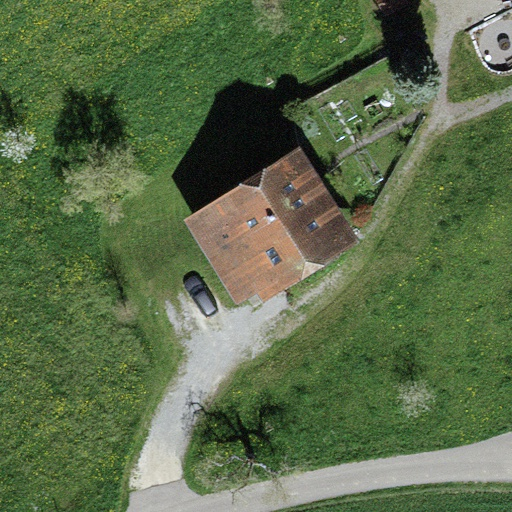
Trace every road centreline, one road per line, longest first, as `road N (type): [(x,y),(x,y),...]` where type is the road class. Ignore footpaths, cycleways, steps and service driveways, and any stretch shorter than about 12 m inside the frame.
road 1 (track): [(511,458),(476,458),(310,502),(225,511)]
road 2 (track): [(220,324),(170,408),(172,511)]
